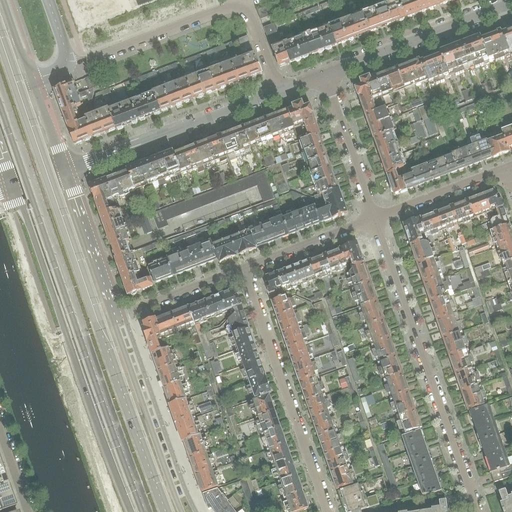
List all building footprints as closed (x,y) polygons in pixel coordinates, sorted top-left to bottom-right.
[(400,0),(399,1),(406,19),(417,15),(411,0),(400,0)] [(411,0),(417,15),(428,11),(424,0),(411,0)] [(424,0),(428,11),(439,7),(436,0),(424,0)] [(386,6),(393,24),(406,19),(399,1),(386,6)] [(393,24),(386,6),(375,10),(382,29),(393,24)] [(260,21),(272,16),(268,7),(257,11),(260,21)] [(375,10),(363,14),(370,33),(382,29),(375,10)] [(370,33),(363,14),(352,19),(359,37),(370,33)] [(359,37),(352,19),(340,23),(348,42),(359,37)] [(348,42),(340,23),(329,27),(336,46),(348,42)] [(264,28),(278,67),(280,67),(280,68),(291,64),(283,44),(282,45),(275,24),(264,28)] [(336,46),(329,27),(324,29),(325,30),(318,33),(325,52),(331,49),(331,48),(336,46)] [(511,29),(503,33),(509,51),(510,51),(511,53),(511,52),(511,29)] [(498,32),(490,35),(495,48),(494,49),(495,51),(498,50),(498,52),(497,53),(500,59),(505,57),(503,54),(509,51),(503,33),(501,34),(498,32)] [(311,34),(306,36),(314,56),(325,52),(318,33),(311,35),(311,34)] [(495,61),(500,59),(497,53),(498,52),(498,50),(495,51),(494,49),(495,48),(490,35),(480,39),(487,58),(488,60),(494,57),(495,61)] [(314,56),(306,36),(302,37),(302,39),(296,41),(302,60),(314,56)] [(247,37),(235,41),(238,49),(250,44),(247,37)] [(483,60),(487,58),(480,39),(479,39),(477,38),(470,41),(475,54),(476,54),(477,56),(474,57),(475,59),(476,59),(479,65),(484,63),(483,60)] [(288,43),(283,44),(291,64),(295,62),(297,62),(302,60),(296,41),(289,44),(288,43)] [(474,67),(479,65),(476,59),(475,59),(474,57),(477,56),(476,54),(475,54),(470,41),(459,45),(467,66),(472,64),(474,67)] [(462,67),(467,66),(459,45),(449,49),(454,62),(453,63),(454,65),(457,64),(457,66),(456,67),(458,73),(464,71),(462,67)] [(213,51),(215,56),(217,55),(216,53),(222,51),(221,48),(213,51)] [(454,75),(458,73),(456,67),(457,66),(457,64),(454,65),(453,63),(454,62),(449,49),(442,52),(441,54),(440,54),(448,73),(453,71),(454,75)] [(448,73),(440,54),(430,58),(435,70),(436,70),(437,72),(435,73),(436,76),(437,76),(440,82),(444,81),(443,77),(448,75),(448,73)] [(242,60),(250,79),(263,74),(259,65),(258,65),(254,55),(242,60)] [(191,59),(193,65),(195,64),(194,62),(201,60),(200,56),(191,59)] [(430,58),(420,62),(426,78),(428,83),(433,81),(434,84),(440,82),(437,76),(436,76),(435,73),(437,72),(436,70),(435,70),(430,58)] [(231,64),(239,83),(250,79),(242,60),(231,64)] [(414,82),(426,78),(420,62),(419,62),(417,61),(408,64),(409,67),(408,68),(408,70),(411,69),(411,71),(410,72),(414,82)] [(220,68),(228,87),(239,83),(231,64),(220,68)] [(408,64),(397,68),(404,86),(414,82),(410,72),(411,71),(411,69),(408,70),(408,68),(409,67),(408,64)] [(209,72),(217,91),(228,87),(220,68),(209,72)] [(393,90),(404,86),(397,68),(391,71),(391,70),(389,71),(389,72),(386,73),(387,76),(386,77),(387,79),(389,78),(390,81),(389,81),(398,104),(399,103),(393,90)] [(198,77),(205,96),(217,91),(209,72),(198,77)] [(386,73),(375,77),(382,95),(388,92),(393,105),(398,104),(389,81),(390,81),(389,78),(387,79),(386,77),(387,76),(386,73)] [(94,75),(85,79),(89,90),(93,88),(99,86),(94,75)] [(187,81),(194,100),(205,96),(198,77),(187,81)] [(370,77),(360,81),(362,87),(366,85),(372,99),(376,97),(379,104),(381,109),(387,107),(382,95),(375,77),(370,79),(370,77)] [(114,85),(112,79),(104,83),(102,80),(99,81),(102,90),(114,85)] [(176,85),(183,104),(194,100),(187,81),(176,85)] [(487,84),(490,93),(495,91),(491,82),(487,84)] [(73,84),(71,84),(55,90),(56,92),(54,93),(56,97),(58,98),(59,100),(57,101),(58,102),(59,102),(77,95),(73,84)] [(486,95),(490,93),(487,84),(482,85),(486,95)] [(176,85),(165,89),(173,108),(183,104),(176,85)] [(372,106),(379,104),(376,97),(372,99),(366,85),(362,87),(356,89),(366,116),(367,115),(374,112),(372,106)] [(89,90),(77,95),(59,102),(61,106),(60,108),(61,112),(63,112),(64,113),(82,106),(79,100),(87,97),(89,104),(91,103),(94,91),(93,88),(89,90)] [(102,92),(104,98),(106,98),(105,96),(115,92),(113,88),(102,92)] [(173,108),(165,89),(154,93),(154,95),(161,112),(173,108)] [(458,101),(460,105),(470,101),(466,92),(462,93),(463,96),(457,98),(458,101)] [(161,112),(154,95),(143,99),(151,118),(161,114),(161,112)] [(446,99),(450,109),(460,105),(458,101),(453,103),(451,97),(446,99)] [(151,118),(143,99),(131,103),(139,122),(151,118)] [(446,111),(450,109),(446,99),(442,101),(446,111)] [(139,122),(131,103),(120,108),(128,127),(139,122)] [(300,124),(300,127),(305,125),(300,111),(304,109),(302,103),(288,109),(288,110),(294,126),(300,124)] [(319,133),(313,118),(309,107),(304,109),(300,111),(305,125),(300,127),(303,133),(307,131),(309,137),(319,133)] [(128,127),(120,108),(109,112),(116,130),(116,131),(128,127)] [(288,110),(277,114),(285,137),(290,135),(288,131),(295,129),(294,126),(288,110)] [(369,127),(370,128),(389,120),(385,110),(366,117),(366,118),(367,118),(367,119),(368,123),(369,124),(370,127),(369,127)] [(427,138),(417,110),(413,111),(417,124),(422,137),(423,140),(427,138)] [(69,128),(68,129),(73,143),(77,145),(94,138),(86,119),(81,122),(77,111),(65,116),(69,128)] [(116,130),(109,112),(109,111),(98,115),(105,134),(116,130)] [(277,114),(265,119),(273,137),(279,135),(281,138),(285,137),(277,114)] [(98,115),(86,119),(94,138),(105,134),(98,115)] [(265,119),(254,123),(263,145),(267,143),(266,140),(273,137),(265,119)] [(374,138),(375,139),(390,133),(393,132),(389,120),(370,128),(370,130),(371,129),(372,132),(371,134),(373,137),(374,138)] [(254,123),(243,127),(250,146),(256,143),(258,147),(263,145),(254,123)] [(422,137),(417,124),(411,126),(413,132),(415,131),(418,139),(422,137)] [(243,127),(231,132),(240,154),(245,152),(243,148),(250,146),(243,127)] [(235,156),(240,154),(231,132),(220,136),(227,155),(230,162),(237,160),(235,156)] [(377,150),(394,144),(390,133),(375,139),(375,140),(374,141),(376,146),(377,146),(378,149),(377,150)] [(322,143),(319,135),(301,142),(305,153),(314,150),(314,151),(317,150),(316,148),(318,147),(318,148),(323,146),(323,145),(321,145),(321,143),(322,143)] [(479,135),(474,137),(483,161),(492,157),(487,142),(485,138),(481,139),(479,135)] [(509,148),(504,135),(487,142),(492,157),(492,158),(510,152),(509,148)] [(220,136),(218,137),(207,141),(215,163),(220,162),(220,163),(227,160),(225,156),(227,155),(220,136)] [(483,161),(474,137),(470,138),(472,142),(467,144),(468,147),(467,147),(473,165),(483,161)] [(215,163),(207,141),(195,146),(205,172),(205,171),(203,164),(209,162),(211,165),(215,163)] [(381,161),(382,161),(399,156),(394,144),(377,150),(378,153),(379,152),(380,155),(379,157),(381,161)] [(205,172),(195,146),(184,150),(192,172),(198,170),(199,174),(205,172)] [(324,148),(323,146),(318,148),(318,147),(316,148),(317,150),(314,151),(314,150),(305,153),(308,164),(327,157),(324,150),(323,150),(322,148),(324,148)] [(453,155),(452,156),(457,171),(473,165),(467,147),(452,153),(453,155)] [(192,172),(184,150),(174,154),(177,165),(180,171),(181,172),(187,170),(188,174),(192,172)] [(173,153),(161,157),(170,179),(175,177),(174,174),(180,171),(177,165),(174,154),(173,153)] [(293,158),(292,154),(287,156),(286,154),(280,156),(281,158),(283,162),(293,158)] [(385,173),(386,174),(394,171),(400,169),(403,166),(399,156),(382,161),(383,162),(382,163),(383,167),(385,168),(386,173),(385,173)] [(457,171),(452,156),(435,162),(441,177),(457,171)] [(165,181),(170,179),(161,157),(149,162),(159,186),(159,185),(157,180),(164,177),(165,181)] [(330,166),(327,157),(308,164),(312,175),(322,172),(322,173),(324,172),(323,170),(326,169),(326,170),(331,168),(329,168),(329,166),(330,166)] [(149,162),(138,166),(147,188),(152,186),(153,189),(154,189),(158,188),(159,186),(149,162)] [(425,183),(441,177),(435,162),(419,168),(425,183)] [(284,174),(289,172),(290,171),(288,164),(282,167),(284,174)] [(143,189),(147,188),(138,166),(127,170),(128,171),(134,189),(141,186),(143,189)] [(312,175),(316,186),(335,179),(332,173),(331,173),(330,171),(332,171),(331,168),(326,170),(326,169),(323,170),(324,172),(322,173),(322,172),(312,175)] [(425,183),(419,168),(412,171),(413,174),(404,177),(409,189),(425,183)] [(128,171),(116,176),(124,198),(129,196),(128,192),(135,190),(134,189),(128,171)] [(260,192),(270,188),(269,185),(268,183),(264,171),(253,175),(258,187),(260,192)] [(386,174),(391,189),(393,194),(396,195),(407,191),(403,178),(397,180),(394,171),(386,174)] [(253,189),(258,187),(253,175),(248,177),(253,189)] [(116,176),(105,180),(112,199),(114,198),(119,196),(121,199),(124,198),(116,176)] [(248,177),(243,179),(248,191),(253,189),(248,177)] [(243,193),(248,191),(243,179),(238,181),(243,193)] [(335,179),(316,186),(319,195),(320,195),(323,196),(338,190),(337,185),(335,186),(334,184),(336,183),(335,179)] [(96,203),(97,203),(100,212),(101,212),(101,214),(112,211),(108,200),(112,199),(105,180),(92,185),(93,187),(92,188),(91,189),(96,203)] [(301,189),(297,180),(293,182),(296,191),(301,189)] [(238,181),(233,183),(237,195),(243,193),(238,181)] [(296,191),(293,182),(288,184),(290,190),(296,191)] [(232,197),(237,195),(233,183),(228,185),(232,197)] [(289,192),(286,183),(278,186),(281,195),(289,192)] [(212,189),(210,184),(199,188),(201,193),(212,189)] [(228,185),(223,187),(227,198),(232,197),(228,185)] [(222,200),(227,198),(223,187),(218,189),(222,200)] [(260,192),(262,198),(273,194),(272,193),(271,189),(270,188),(260,192)] [(218,189),(213,191),(217,202),(222,200),(218,189)] [(314,207),(320,223),(332,218),(332,220),(345,215),(346,212),(338,190),(323,196),(320,195),(319,195),(320,196),(316,197),(319,205),(314,207)] [(494,190),(484,194),(489,208),(495,206),(498,215),(504,213),(505,213),(502,206),(503,206),(499,195),(496,197),(494,190)] [(212,204),(217,202),(213,191),(208,193),(212,204)] [(208,193),(203,195),(207,206),(212,204),(208,193)] [(275,199),(273,194),(262,198),(264,203),(275,199)] [(467,200),(474,217),(489,211),(488,209),(489,208),(484,194),(467,200)] [(202,208),(207,206),(203,195),(198,197),(202,208)] [(198,197),(192,199),(197,210),(202,208),(198,197)] [(192,212),(197,210),(192,199),(187,201),(192,212)] [(467,200),(451,207),(457,223),(462,221),(463,225),(470,222),(469,219),(474,217),(467,200)] [(187,201),(182,203),(187,214),(192,212),(187,201)] [(182,216),(187,214),(182,203),(177,205),(182,216)] [(177,205),(172,207),(176,218),(182,216),(177,205)] [(171,220),(176,218),(172,207),(167,208),(171,220)] [(299,213),(305,229),(320,223),(314,207),(299,213)] [(453,225),(457,223),(451,207),(435,213),(442,229),(446,228),(447,231),(455,228),(453,225)] [(167,208),(162,210),(166,222),(171,220),(167,208)] [(105,225),(106,227),(123,220),(120,211),(118,209),(112,211),(101,214),(103,219),(102,221),(103,224),(105,225)] [(168,227),(166,222),(162,210),(152,214),(154,218),(155,222),(157,226),(158,230),(168,227)] [(278,239),(289,235),(283,219),(281,212),(276,213),(278,219),(271,221),(278,239)] [(305,229),(299,213),(283,219),(289,235),(305,229)] [(419,219),(423,229),(424,231),(425,234),(427,235),(429,234),(431,238),(439,235),(437,231),(442,229),(435,213),(419,219)] [(489,223),(492,231),(509,225),(505,215),(491,220),(489,223)] [(153,232),(147,218),(139,221),(144,236),(153,232)] [(232,221),(231,218),(225,220),(228,228),(234,226),(232,221)] [(267,243),(278,239),(271,221),(265,224),(263,218),(258,220),(267,243)] [(404,228),(407,235),(423,229),(419,219),(406,224),(404,228)] [(125,226),(123,220),(106,227),(105,228),(106,232),(108,232),(109,236),(107,236),(109,240),(110,239),(110,240),(109,242),(110,245),(112,246),(113,248),(130,242),(129,241),(130,241),(128,235),(130,234),(127,225),(125,226)] [(255,227),(249,230),(256,248),(267,243),(258,220),(253,222),(255,227)] [(206,228),(207,231),(225,225),(223,221),(206,228)] [(511,232),(509,224),(509,225),(492,231),(498,248),(511,242),(511,232)] [(407,235),(410,245),(412,244),(421,241),(419,233),(424,231),(423,229),(407,235)] [(256,249),(256,248),(249,230),(232,236),(239,255),(256,249)] [(462,233),(458,235),(459,238),(461,243),(462,246),(464,245),(465,248),(467,247),(466,244),(462,233)] [(212,244),(218,259),(219,262),(220,263),(237,256),(230,237),(212,244)] [(203,238),(198,239),(207,263),(218,259),(212,244),(211,241),(205,244),(203,238)] [(196,268),(207,263),(198,239),(193,241),(195,247),(189,250),(196,268)] [(450,239),(446,241),(451,254),(455,252),(450,239)] [(133,253),(130,242),(113,248),(117,258),(133,253)] [(511,242),(498,248),(504,266),(511,262),(511,242)] [(411,247),(417,265),(434,259),(432,254),(436,253),(434,249),(431,250),(429,246),(422,243),(411,247)] [(354,244),(350,245),(341,249),(344,258),(360,252),(358,245),(354,244)] [(474,255),(489,249),(487,245),(468,252),(470,258),(474,256),(474,255)] [(184,272),(196,268),(189,250),(183,252),(181,246),(178,247),(176,248),(184,272)] [(168,259),(166,260),(173,276),(184,272),(176,248),(171,249),(174,255),(167,258),(168,259)] [(344,258),(341,249),(325,255),(331,271),(347,266),(345,262),(345,261),(344,258)] [(360,252),(344,258),(345,261),(345,262),(351,259),(353,266),(364,262),(360,252)] [(124,278),(135,274),(140,272),(133,253),(117,258),(117,260),(116,261),(117,265),(119,265),(120,268),(118,268),(120,271),(121,271),(120,273),(121,276),(123,277),(124,278)] [(325,255),(308,261),(315,278),(315,277),(331,271),(325,255)] [(434,259),(417,265),(424,283),(440,277),(439,273),(442,272),(439,264),(436,266),(434,259)] [(169,278),(173,276),(166,260),(163,261),(163,260),(152,263),(153,265),(150,266),(149,269),(155,283),(160,281),(161,279),(162,280),(165,279),(164,278),(166,277),(169,278)] [(299,284),(315,278),(308,261),(292,267),(299,284)] [(461,261),(453,263),(456,271),(463,269),(461,261)] [(349,274),(354,288),(371,282),(365,265),(354,268),(349,274)] [(292,267),(277,273),(283,288),(291,285),(292,287),(299,284),(292,267)] [(476,287),(470,269),(466,271),(470,282),(463,284),(464,287),(459,288),(461,293),(476,287)] [(483,272),(476,275),(478,280),(490,277),(488,271),(483,272)] [(285,295),(283,288),(277,273),(266,277),(268,284),(266,285),(271,300),(285,295)] [(138,282),(135,274),(124,278),(124,280),(123,281),(124,285),(126,285),(127,289),(126,290),(128,295),(129,295),(129,296),(131,295),(133,296),(136,295),(136,293),(139,292),(139,294),(142,292),(142,291),(154,286),(151,278),(138,282)] [(424,285),(431,303),(447,297),(441,279),(424,285)] [(377,301),(371,282),(354,288),(356,293),(351,295),(354,303),(359,301),(361,307),(377,301)] [(475,299),(480,298),(476,287),(472,289),(475,299)] [(233,290),(220,295),(224,309),(226,308),(232,306),(234,312),(242,309),(238,296),(235,297),(233,290)] [(308,300),(315,303),(324,300),(321,292),(312,295),(314,298),(308,300)] [(220,295),(204,301),(210,318),(227,311),(226,308),(224,309),(220,295)] [(272,301),(277,318),(293,312),(289,300),(288,301),(286,296),(272,301)] [(431,303),(437,321),(454,316),(447,297),(431,303)] [(467,304),(469,311),(483,306),(480,297),(480,298),(475,299),(472,300),(473,302),(467,304)] [(204,301),(188,307),(195,326),(195,325),(194,323),(210,318),(204,301)] [(319,308),(321,311),(325,310),(322,302),(314,305),(315,310),(319,308)] [(384,320),(378,303),(361,309),(363,313),(358,315),(361,323),(366,321),(367,326),(384,320)] [(488,309),(490,315),(502,311),(500,305),(493,308),(488,309)] [(334,310),(333,306),(329,307),(332,317),(342,314),(340,308),(334,310)] [(188,307),(171,314),(178,332),(195,326),(188,307)] [(228,321),(230,326),(246,320),(243,311),(235,314),(228,321)] [(277,318),(283,334),(299,328),(293,312),(277,318)] [(154,320),(160,337),(161,338),(178,332),(171,314),(155,320),(155,319),(154,320)] [(481,315),(484,325),(489,323),(485,314),(481,315)] [(335,327),(340,325),(339,323),(345,321),(343,315),(333,319),(335,327)] [(460,333),(454,316),(437,321),(443,339),(460,333)] [(148,341),(160,337),(154,320),(144,324),(145,328),(143,329),(147,341),(148,341)] [(231,330),(233,335),(249,329),(246,320),(230,326),(226,327),(227,331),(231,330)] [(367,326),(374,344),(390,338),(384,320),(367,326)] [(488,324),(484,325),(488,336),(492,335),(488,324)] [(304,343),(299,328),(283,334),(288,349),(304,343)] [(233,335),(238,350),(255,345),(249,329),(233,335)] [(361,339),(366,338),(363,329),(358,331),(361,339)] [(202,346),(207,344),(203,333),(198,334),(202,346)] [(443,339),(449,357),(466,351),(460,333),(443,339)] [(338,347),(333,334),(329,335),(333,348),(338,347)] [(498,337),(500,343),(507,340),(505,334),(498,337)] [(153,355),(161,352),(157,340),(161,338),(160,337),(148,341),(153,355)] [(390,338),(374,344),(380,362),(396,356),(390,338)] [(509,346),(507,340),(500,343),(502,349),(509,346)] [(341,343),(345,355),(355,352),(353,346),(348,348),(346,342),(341,343)] [(495,342),(490,344),(493,352),(498,351),(495,342)] [(288,349),(294,366),(310,360),(304,343),(288,349)] [(211,355),(207,344),(202,346),(206,357),(211,355)] [(244,366),(260,360),(255,345),(238,350),(244,366)] [(482,347),(473,350),(474,355),(484,352),(482,347)] [(153,355),(159,371),(178,365),(172,348),(161,352),(153,355)] [(449,357),(456,376),(472,370),(466,351),(449,357)] [(339,364),(336,356),(332,357),(331,353),(326,355),(328,362),(333,360),(337,370),(343,368),(341,363),(339,364)] [(380,362),(386,381),(403,375),(396,356),(380,362)] [(353,359),(347,361),(351,372),(357,370),(353,359)] [(244,366),(249,382),(266,376),(260,360),(244,366)] [(316,377),(310,360),(294,366),(300,382),(316,377)] [(210,363),(215,377),(219,375),(218,373),(222,372),(219,362),(215,363),(214,361),(210,363)] [(178,365),(159,371),(165,388),(183,382),(178,365)] [(201,376),(206,374),(203,366),(198,368),(201,376)] [(361,381),(357,370),(351,372),(355,383),(361,381)] [(456,376),(462,393),(478,388),(472,370),(456,376)] [(386,381),(392,398),(409,393),(403,375),(386,381)] [(266,376),(249,382),(255,398),(271,392),(266,376)] [(221,394),(225,393),(220,377),(216,379),(221,394)] [(306,401),(323,396),(317,378),(300,384),(306,401)] [(511,396),(511,391),(507,378),(503,379),(509,397),(511,396)] [(165,388),(170,405),(189,398),(183,382),(165,388)] [(485,405),(478,388),(462,393),(467,409),(469,409),(469,411),(485,405)] [(221,394),(227,409),(230,408),(225,393),(221,394)] [(392,398),(399,416),(415,410),(409,393),(392,398)] [(252,401),(258,417),(275,411),(269,395),(252,401)] [(306,401),(312,418),(328,413),(323,396),(306,401)] [(189,399),(189,398),(170,405),(171,405),(170,405),(176,423),(195,417),(189,399)] [(210,403),(198,407),(201,413),(213,409),(210,403)] [(484,453),(484,456),(504,450),(489,406),(470,413),(468,413),(469,414),(471,420),(472,419),(474,425),(475,430),(476,429),(478,435),(477,435),(479,441),(478,442),(479,442),(481,448),(482,448),(484,453)] [(229,418),(234,416),(235,416),(233,409),(227,411),(229,418)] [(421,427),(415,410),(399,416),(405,434),(420,429),(420,428),(421,427)] [(256,427),(259,435),(264,434),(280,428),(275,411),(258,417),(261,425),(256,427)] [(312,418),(318,437),(335,431),(334,427),(339,426),(336,417),(331,419),(328,413),(312,418)] [(219,430),(220,430),(224,428),(221,418),(215,420),(219,430)] [(182,441),(201,435),(195,419),(177,425),(182,441)] [(380,423),(370,427),(373,434),(388,429),(386,423),(381,425),(380,423)] [(232,426),(236,437),(241,436),(237,425),(232,426)] [(269,449),(286,443),(280,428),(264,434),(269,449)] [(422,431),(422,430),(401,437),(410,463),(411,467),(432,459),(430,453),(429,454),(427,448),(426,443),(425,443),(423,438),(424,438),(422,431)] [(324,454),(341,448),(335,431),(318,437),(324,454)] [(201,435),(182,441),(183,442),(185,442),(190,457),(209,451),(203,435),(201,436),(201,435)] [(291,459),(286,443),(269,449),(275,465),(291,459)] [(377,447),(382,461),(388,459),(383,445),(377,447)] [(324,454),(330,472),(347,466),(341,448),(324,454)] [(372,459),(377,457),(373,448),(368,449),(372,459)] [(511,465),(510,467),(504,450),(484,456),(485,458),(486,458),(488,464),(487,464),(489,472),(490,474),(494,483),(493,483),(494,483),(511,476),(511,465)] [(209,451),(190,457),(196,475),(214,468),(209,451)] [(377,457),(372,459),(375,468),(380,467),(377,457)] [(280,482),(297,476),(291,459),(275,465),(280,482)] [(392,472),(388,459),(382,461),(386,474),(392,472)] [(433,460),(432,459),(411,467),(421,495),(436,493),(443,490),(442,489),(442,490),(440,484),(439,484),(437,477),(436,472),(435,472),(433,466),(434,466),(432,460),(433,460)] [(349,472),(347,466),(330,472),(336,490),(353,484),(352,481),(357,479),(354,470),(349,472)] [(214,468),(196,475),(202,492),(220,486),(214,468)] [(392,472),(386,474),(391,488),(397,486),(392,472)] [(0,477),(0,489),(8,486),(8,485),(6,481),(5,481),(4,478),(5,477),(5,476),(0,477)] [(280,482),(286,498),(303,492),(297,476),(280,482)] [(246,498),(252,496),(247,480),(240,482),(246,498)] [(255,492),(260,490),(257,480),(252,482),(255,492)] [(337,492),(341,504),(366,496),(365,493),(361,494),(358,485),(337,492)] [(8,486),(0,489),(0,500),(12,497),(11,495),(10,491),(8,492),(7,488),(9,488),(8,486)] [(402,499),(397,486),(391,488),(396,500),(402,499)] [(217,489),(202,494),(206,504),(206,503),(208,510),(211,509),(213,511),(234,511),(227,502),(228,501),(226,497),(224,498),(217,489)] [(511,511),(511,493),(507,495),(506,491),(505,491),(505,492),(500,493),(499,493),(502,503),(500,504),(503,511),(511,511)] [(308,509),(303,492),(286,498),(290,511),(298,511),(308,509)] [(356,511),(359,511),(366,509),(380,503),(377,494),(369,497),(369,498),(367,499),(366,496),(341,504),(343,509),(344,511),(356,511)] [(228,500),(233,508),(238,504),(233,496),(228,500)] [(246,498),(250,511),(257,511),(252,496),(246,498)] [(0,500),(0,511),(15,507),(15,505),(13,501),(12,502),(11,498),(12,498),(12,497),(0,500)] [(440,506),(431,508),(431,510),(416,511),(408,511),(401,511),(358,511),(359,511),(356,511),(450,511),(448,511),(446,501),(445,501),(446,502),(440,503),(440,502),(439,502),(440,506)]
